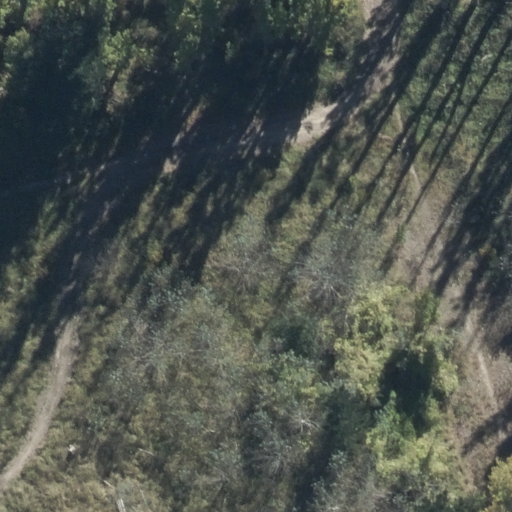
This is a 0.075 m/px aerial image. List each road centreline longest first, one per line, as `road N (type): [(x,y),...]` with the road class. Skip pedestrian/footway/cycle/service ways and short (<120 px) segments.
road 1 (track): [(511,439),(415,165),(332,123),(0,183)]
road 2 (track): [(104,160),(70,395),(0,498)]
road 3 (track): [(392,0),(332,123)]
